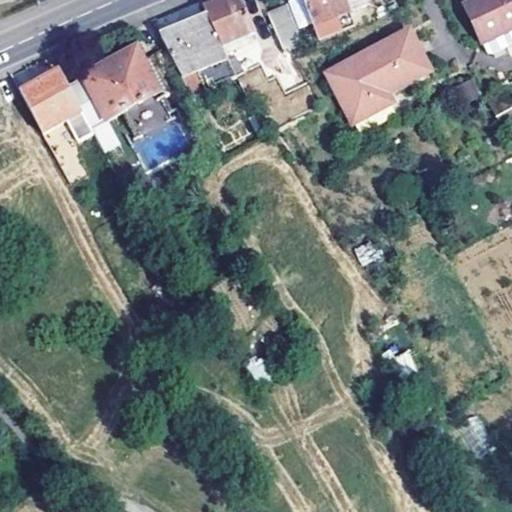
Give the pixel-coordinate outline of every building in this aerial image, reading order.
[(233,0),(204,13),(209,22),(226,56),(236,76),(247,72),(234,43),(254,34),(238,0),(233,0)] [(344,0),(304,0),(315,29),(351,17),(344,0)] [(511,0),(484,0),(485,1),(463,12),(481,47),(511,32),(511,0)] [(270,17),(272,22),(276,32),(288,27),(281,13),(270,17)] [(356,31),(351,17),(315,29),(320,44),(356,31)] [(226,56),(209,22),(174,37),(164,42),(182,77),(226,56)] [(511,32),(481,47),(487,60),(511,48),(511,32)] [(353,124),(379,111),(375,102),(387,97),(386,96),(427,75),(408,39),(331,77),(353,124)] [(137,48),(64,80),(89,125),(160,92),(137,48)] [(62,75),(22,96),(44,136),(68,122),(79,143),(94,135),(89,125),(64,80),(62,75)] [(375,102),(379,111),(391,106),(387,97),(375,102)] [(65,140),(51,148),(71,185),(85,177),(65,140)] [(129,181),(124,184),(131,195),(136,192),(129,181)]
